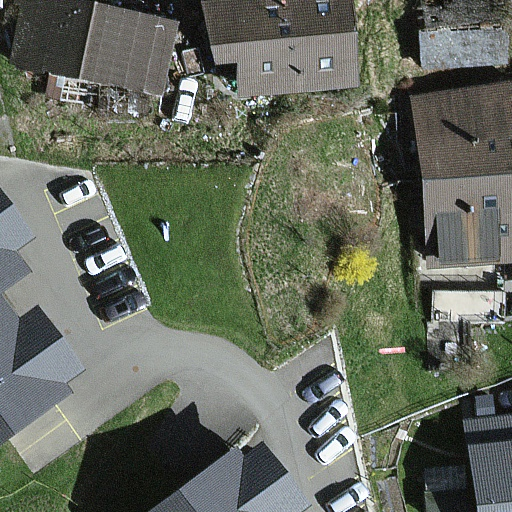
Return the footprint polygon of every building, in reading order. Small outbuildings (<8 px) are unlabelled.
[(55,4),(56,0),(23,0),(11,66),(156,93),(169,26),(55,4)] [(345,86),(338,0),(210,0),(202,1),(207,64),(233,62),(236,94),(345,86)] [(511,89),(413,97),(425,267),(511,260),(511,89)] [(0,319),(0,286),(12,278),(0,262),(0,257),(15,246),(0,225),(0,436),(55,395),(49,387),(67,374),(24,317),(8,330),(0,319)] [(511,511),(511,419),(465,424),(473,511),(511,511)] [(291,511),(248,455),(235,465),(226,454),(149,511),(291,511)]
